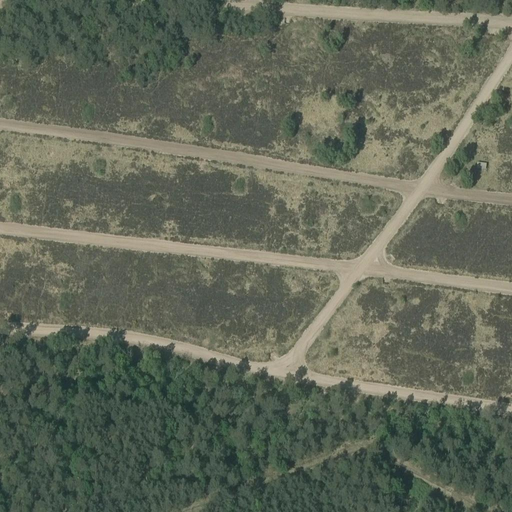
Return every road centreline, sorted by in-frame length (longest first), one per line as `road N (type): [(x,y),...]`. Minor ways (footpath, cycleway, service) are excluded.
road 1 (track): [(511,412),(275,377),(121,335),(0,327)]
road 2 (track): [(0,126),(511,200)]
road 3 (track): [(511,289),(0,228)]
road 4 (track): [(89,0),(511,25)]
road 5 (track): [(511,58),(275,377)]
